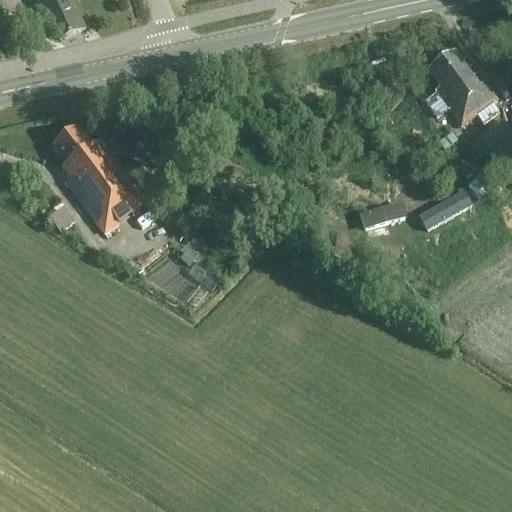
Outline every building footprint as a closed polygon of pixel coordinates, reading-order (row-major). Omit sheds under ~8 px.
[(32,0),(43,23),(48,21),(59,44),(84,33),(69,0),(32,0)] [(428,103),(425,105),(437,121),(448,113),(460,129),(476,118),(483,127),(499,116),(492,107),(497,103),(478,77),(473,81),(455,57),(429,76),(440,92),(435,96),(436,97),(428,103)] [(480,141),(492,157),(511,141),(511,139),(502,125),(480,141)] [(77,131),(51,152),(64,168),(60,171),(68,182),(63,186),(105,238),(147,204),(98,144),(92,149),(77,131)] [(451,137),(438,146),(444,154),(458,145),(451,137)] [(228,291),(237,281),(215,261),(206,271),(228,291)]
